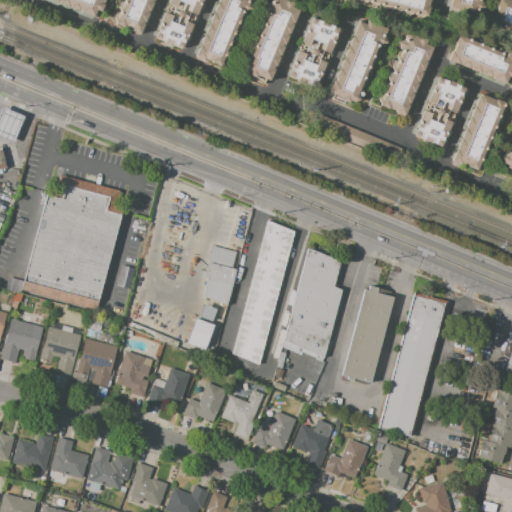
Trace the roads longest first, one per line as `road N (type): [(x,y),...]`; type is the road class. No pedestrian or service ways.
road 1 (secondary): [(511,290),(90,113)]
road 2 (residential): [(333,511),(100,415),(0,388)]
